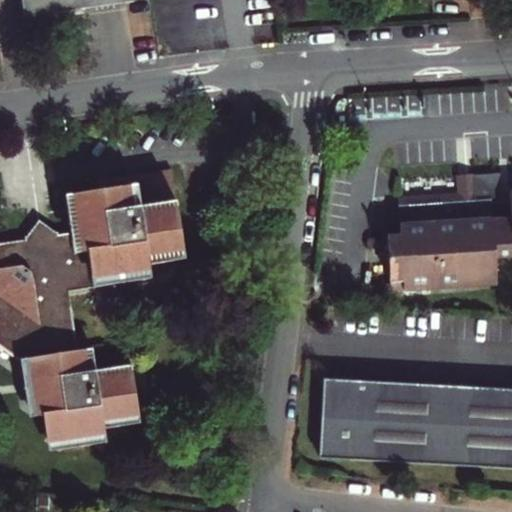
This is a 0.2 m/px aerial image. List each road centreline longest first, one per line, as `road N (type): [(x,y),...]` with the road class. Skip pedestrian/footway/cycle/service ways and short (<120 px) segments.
road 1 (residential): [(263,497),(312,68)]
road 2 (residential): [(0,111),(312,68)]
road 3 (residential): [(312,68),(511,57)]
